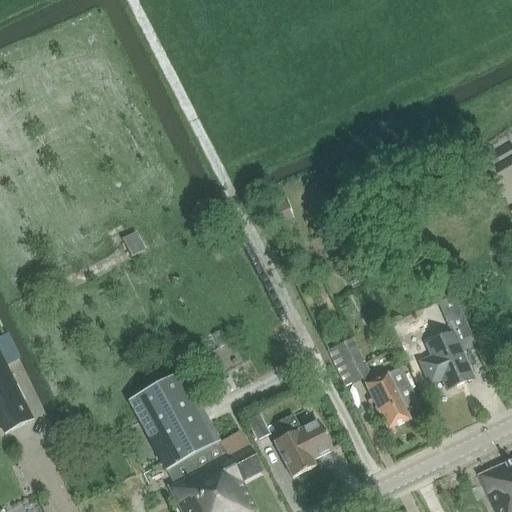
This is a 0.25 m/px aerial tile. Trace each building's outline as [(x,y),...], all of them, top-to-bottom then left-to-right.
[(272,206),(281,225),(294,220),(285,200),(272,206)] [(121,239),(131,258),(146,250),(136,231),(121,239)] [(453,298),(437,305),(450,336),(426,347),(432,359),(419,365),(429,387),(441,381),(446,392),(472,381),(456,345),(470,338),(471,342),(473,342),(453,298)] [(334,349),(352,386),(369,377),(351,341),(334,349)] [(0,357),(0,426),(4,435),(31,422),(0,357)] [(408,423),(405,416),(419,409),(400,370),(364,388),(386,433),(408,423)] [(223,443),(186,373),(131,402),(169,472),(223,443)] [(248,422),(257,441),(269,435),(259,416),(248,422)] [(273,444),(291,481),(315,469),(312,463),(332,453),(317,422),(299,431),(293,417),(277,425),(283,438),(273,444)] [(239,434),(223,443),(169,472),(174,482),(166,486),(180,511),(256,511),(241,484),(261,474),(239,434)] [(511,511),(511,463),(478,478),(493,511),(511,511)]
